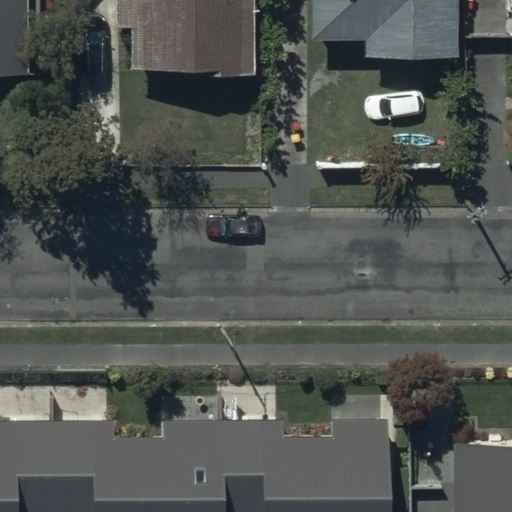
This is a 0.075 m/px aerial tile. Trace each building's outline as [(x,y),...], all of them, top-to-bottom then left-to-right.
[(0,0),(0,68),(24,68),(24,0),(0,0)] [(115,0),(115,20),(131,20),(131,62),(191,62),(191,69),(252,68),(251,0),(115,0)] [(452,0),(308,0),(309,34),(362,34),(362,50),(453,49),(452,0)] [(0,511),(384,511),(384,414),(330,415),(330,431),(280,431),(280,415),(160,415),(160,431),(113,431),(113,414),(0,414),(0,511)] [(511,511),(511,436),(450,437),(450,511),(511,511)]
